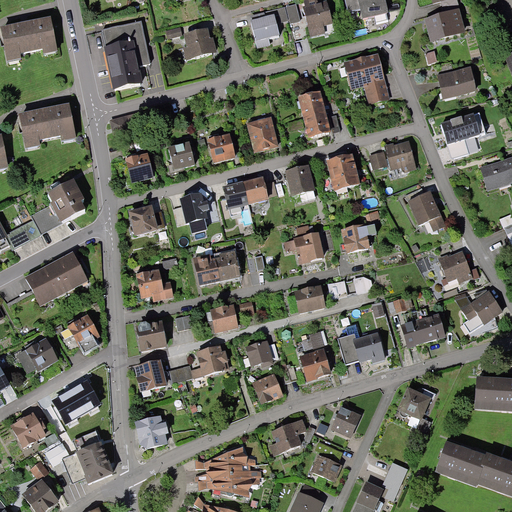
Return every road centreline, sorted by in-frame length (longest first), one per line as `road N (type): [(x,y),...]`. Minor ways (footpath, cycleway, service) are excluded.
road 1 (residential): [(109,203),(421,125)]
road 2 (residential): [(128,479),(230,431),(391,377)]
road 3 (residential): [(375,301),(120,363)]
road 4 (residential): [(116,319),(352,264)]
road 5 (residential): [(511,303),(469,234),(421,125)]
road 6 (residential): [(390,39),(237,76)]
road 7 (residential): [(237,76),(95,112)]
road 8 (residential): [(336,511),(391,377)]
road 9 (residential): [(119,353),(0,414)]
road 10 (residential): [(391,377),(511,343)]
road 11 (residential): [(0,280),(110,225)]
